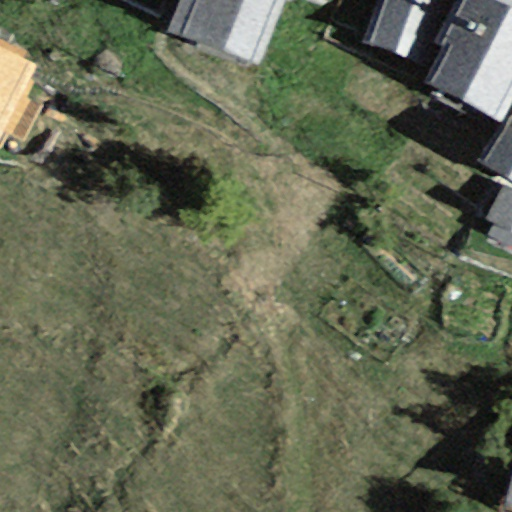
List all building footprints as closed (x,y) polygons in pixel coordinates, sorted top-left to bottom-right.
[(278,0),(136,0),(111,50),(201,96),(250,0),(264,0),(276,6),(278,0)] [(401,20),(354,0),(336,0),(313,54),(374,81),(401,20)] [(419,1),(362,114),(445,156),(502,43),(419,1)] [(511,64),(501,59),(419,232),(484,262),(511,203),(511,64)] [(511,511),(511,440),(478,431),(454,511),(511,511)]
